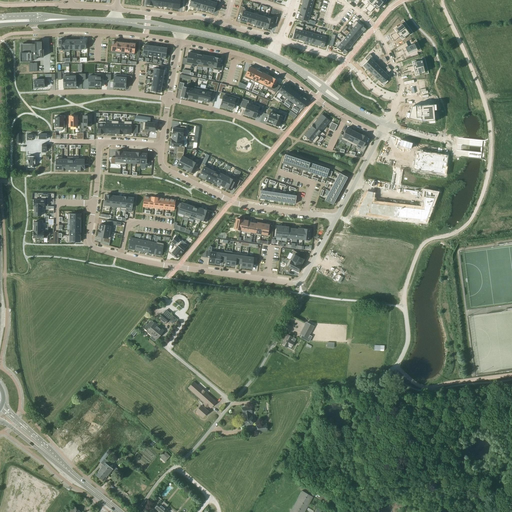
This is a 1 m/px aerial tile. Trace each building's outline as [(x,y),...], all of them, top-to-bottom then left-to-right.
[(173,0),(172,8),(179,9),(180,2),(183,2),(183,0),(173,0)] [(210,1),(207,11),(213,13),(215,5),(218,6),(220,0),(218,0),(216,0),(216,3),(210,1)] [(304,0),(303,0),(302,6),(311,9),(313,3),(304,0)] [(380,0),(376,0),(368,11),(370,12),(374,8),(377,10),(380,7),(379,6),(383,2),(380,0)] [(302,6),(300,12),(309,15),(311,9),(302,6)] [(239,12),(239,13),(242,13),(240,20),(246,22),(249,13),(250,10),(244,9),(244,7),(241,7),(239,12)] [(298,15),(297,18),(307,21),(309,15),(300,12),(299,15),(298,15)] [(267,18),(265,28),(271,29),(273,22),(276,23),(277,17),(274,16),(274,17),(268,16),(267,18)] [(351,26),(353,28),(361,34),(363,31),(363,32),(366,29),(355,21),(351,26)] [(395,32),(390,36),(392,38),(405,28),(402,23),(397,27),(396,26),(393,28),(395,32)] [(296,26),(292,38),(295,39),(296,39),(299,40),(302,30),(303,28),(302,28),(296,26)] [(353,28),(349,32),(357,39),(361,34),(353,28)] [(405,28),(392,38),(394,40),(399,37),(401,39),(402,40),(405,38),(404,37),(409,33),(405,28)] [(302,30),(299,40),(305,41),(308,32),(302,30)] [(308,32),(305,41),(311,43),(314,34),(308,32)] [(345,37),(353,44),(357,39),(349,32),(345,37)] [(314,34),(311,43),(317,45),(320,35),(314,34)] [(320,35),(317,45),(320,46),(323,47),(326,37),(320,35)] [(340,41),(340,42),(341,42),(349,49),(353,44),(345,37),(344,36),(344,37),(340,41)] [(21,52),(20,52),(20,59),(22,59),(22,61),(32,61),(32,58),(35,58),(35,57),(43,57),(43,50),(42,50),(42,44),(39,44),(39,41),(35,42),(35,45),(32,45),(32,43),(23,44),(23,46),(21,46),(21,52)] [(341,42),(337,47),(345,54),(347,51),(349,49),(341,42)] [(406,42),(396,48),(397,51),(402,49),(403,52),(406,50),(408,55),(417,50),(414,43),(408,46),(406,42)] [(367,61),(363,65),(367,69),(374,62),(376,61),(372,57),(372,56),(369,54),(365,58),(367,61)] [(213,69),(222,71),(223,65),(219,64),(220,58),(215,57),(213,69)] [(413,66),(406,67),(407,70),(423,66),(422,60),(416,62),(416,60),(412,61),(412,63),(413,66)] [(374,62),(367,69),(371,73),(378,66),(374,62)] [(32,63),(29,63),(29,72),(32,71),(34,71),(37,71),(37,63),(34,63),(32,63)] [(378,66),(371,73),(374,76),(381,69),(378,66)] [(407,70),(403,71),(404,74),(414,71),(415,75),(415,76),(419,75),(419,74),(424,72),(423,66),(407,70)] [(249,67),(244,77),(250,80),(250,79),(254,69),(249,67)] [(385,71),(377,79),(381,83),(384,85),(388,81),(386,79),(388,76),(387,74),(391,70),(389,68),(388,67),(385,71)] [(381,69),(374,76),(377,79),(385,71),(382,68),(381,69)] [(254,69),(250,79),(254,81),(259,71),(254,69)] [(259,71),(254,81),(259,84),(264,73),(259,71)] [(264,73),(259,84),(263,86),(268,75),(264,73)] [(120,75),(119,88),(125,88),(126,81),(128,82),(131,82),(132,76),(129,76),(129,75),(120,75)] [(268,75),(263,86),(267,88),(268,88),(272,77),(268,75)] [(267,88),(272,91),(275,92),(280,86),(276,84),(277,80),(272,77),(268,88),(267,88)] [(46,79),(34,80),(34,88),(44,87),(44,86),(46,86),(46,79)] [(180,82),(178,89),(182,90),(180,97),(187,98),(187,97),(189,88),(183,86),(184,83),(180,82)] [(284,84),(278,92),(282,95),(288,87),(284,84)] [(288,87),(282,95),(286,97),(292,90),(288,87)] [(202,100),(202,101),(206,102),(206,101),(209,102),(210,96),(213,97),(215,90),(205,88),(205,89),(203,101),(202,100)] [(292,90),(286,97),(290,100),(295,92),(292,90)] [(221,92),(219,98),(222,99),(220,106),(226,107),(230,95),(221,92)] [(295,92),(290,100),(294,103),(299,95),(295,92)] [(230,95),(226,107),(227,108),(231,110),(232,109),(234,103),(237,104),(239,98),(230,95)] [(299,95),(294,103),(298,106),(303,98),(299,95)] [(303,98),(298,106),(302,109),(307,101),(305,100),(306,99),(303,97),(303,98)] [(243,99),(240,106),(245,108),(243,113),(249,116),(253,105),(253,106),(254,104),(248,102),(249,101),(243,99)] [(253,105),(249,116),(255,118),(258,111),(261,113),(263,107),(259,105),(259,108),(253,106),(253,105)] [(268,108),(266,114),(269,115),(267,122),(272,124),(277,112),(268,108)] [(272,124),(278,127),(281,120),(284,121),(286,115),(277,112),(272,124)] [(322,114),(317,120),(325,126),(329,121),(322,114)] [(81,123),(81,128),(83,128),(83,125),(91,125),(91,115),(86,115),(83,115),(83,123),(81,123)] [(313,124),(313,125),(321,131),(325,126),(317,120),(313,124)] [(143,122),(141,133),(148,133),(148,130),(155,131),(155,126),(155,123),(143,122)] [(311,128),(309,130),(317,136),(321,131),(313,125),(313,124),(310,127),(311,128)] [(173,128),(172,134),(184,135),(184,130),(186,130),(186,126),(180,125),(180,129),(173,128)] [(341,133),(338,139),(340,140),(341,139),(346,141),(352,130),(346,128),(343,135),(341,133)] [(309,130),(304,135),(314,143),(319,137),(317,136),(309,130)] [(352,130),(346,141),(351,144),(357,133),(352,130)] [(357,133),(351,144),(356,146),(357,144),(361,135),(357,133)] [(361,135),(357,144),(362,147),(360,150),(363,152),(366,145),(364,144),(367,138),(366,137),(362,135),(361,134),(361,135)] [(172,139),(171,145),(177,146),(177,152),(184,153),(184,147),(183,147),(184,141),(183,140),(183,141),(172,139)] [(111,157),(111,164),(115,164),(121,164),(122,152),(122,151),(117,151),(116,152),(115,158),(111,157)] [(177,152),(176,157),(180,159),(177,165),(183,168),(188,159),(182,156),(183,154),(184,153),(177,152)] [(140,163),(140,166),(146,166),(149,166),(149,160),(146,160),(147,154),(141,153),(140,163)] [(417,161),(415,170),(425,172),(425,171),(427,171),(427,172),(442,174),(445,157),(431,155),(429,155),(420,153),(419,161),(417,161)] [(285,154),(282,163),(287,165),(290,156),(285,154)] [(188,159),(183,168),(188,170),(192,161),(188,159)] [(192,161),(188,170),(194,173),(197,167),(199,168),(203,161),(200,160),(199,163),(193,160),(192,161)] [(202,170),(199,176),(205,178),(210,168),(210,167),(202,163),(199,168),(202,170)] [(324,167),(321,176),(326,178),(329,169),(324,167)] [(210,168),(205,178),(209,181),(214,171),(214,170),(210,168)] [(214,171),(209,181),(215,183),(215,182),(219,173),(220,173),(220,172),(215,169),(214,170),(214,171)] [(219,173),(215,182),(220,184),(224,175),(220,173),(219,173)] [(339,173),(337,177),(345,182),(347,177),(339,173)] [(224,175),(220,184),(225,187),(230,177),(224,174),(224,175)] [(230,177),(225,187),(231,190),(234,184),(237,185),(240,180),(230,176),(230,177)] [(337,177),(334,182),(342,186),(345,182),(337,177)] [(35,178),(35,186),(51,186),(51,178),(35,178)] [(334,182),(332,186),(340,191),(342,186),(334,182)] [(332,186),(329,191),(338,195),(340,191),(332,186)] [(329,191),(327,195),(335,200),(338,195),(329,191)] [(367,191),(355,214),(425,222),(436,193),(425,191),(423,209),(371,203),(373,192),(367,191)] [(34,199),(34,206),(44,206),(45,206),(48,206),(48,200),(48,194),(41,194),(41,200),(34,199)] [(327,195),(324,200),(333,205),(335,200),(327,195)] [(176,202),(176,206),(180,208),(178,212),(184,214),(187,205),(181,203),(176,202)] [(184,214),(183,216),(189,218),(192,206),(187,205),(184,214)] [(34,206),(34,215),(41,215),(41,211),(44,211),(44,209),(50,209),(50,208),(50,206),(48,206),(45,206),(44,206),(34,206)] [(192,206),(189,218),(194,220),(194,219),(198,208),(197,208),(192,206)] [(198,208),(194,219),(200,221),(200,220),(203,209),(198,207),(197,208),(198,208)] [(203,209),(200,220),(206,222),(209,211),(203,209)] [(236,219),(234,229),(240,230),(242,220),(236,219)] [(99,230),(111,232),(113,225),(120,226),(121,222),(107,220),(106,225),(100,224),(99,230)] [(34,231),(40,231),(43,231),(44,231),(44,228),(44,227),(41,227),(41,222),(34,222),(34,231)] [(263,223),(261,235),(267,236),(269,225),(263,223)] [(98,230),(98,233),(98,236),(104,237),(103,241),(109,243),(110,239),(111,232),(99,230),(98,230)] [(175,236),(171,241),(177,246),(172,252),(174,254),(173,255),(177,258),(179,255),(185,248),(179,244),(181,241),(175,236)] [(130,238),(128,248),(135,250),(137,239),(130,238)] [(137,239),(135,250),(141,251),(144,240),(137,239)] [(144,240),(141,251),(148,252),(150,242),(144,240)] [(150,242),(148,252),(154,254),(156,243),(150,242)] [(156,243),(154,254),(161,255),(163,243),(157,242),(156,242),(156,243)] [(210,245),(202,255),(209,256),(208,262),(215,263),(216,251),(211,250),(212,247),(210,245)] [(329,248),(328,252),(344,257),(345,253),(329,248)] [(290,259),(290,260),(300,265),(303,259),(298,256),(299,254),(293,250),(292,253),(293,254),(290,259)] [(216,251),(215,263),(219,264),(220,260),(223,261),(224,253),(224,252),(216,251)] [(224,253),(223,261),(226,261),(225,265),(230,265),(232,252),(232,251),(229,251),(228,254),(224,253)] [(232,252),(230,265),(235,266),(235,263),(238,263),(240,253),(232,252)] [(240,253),(238,263),(241,263),(241,267),(246,267),(247,255),(247,256),(248,254),(240,253)] [(247,255),(246,267),(246,268),(252,268),(253,262),(254,262),(254,258),(253,258),(253,256),(247,256),(247,255)] [(289,259),(283,269),(289,272),(290,268),(297,271),(300,265),(290,260),(290,259),(289,259)] [(385,289),(386,279),(370,278),(370,283),(372,283),(371,288),(378,289),(385,289)] [(337,284),(336,295),(351,297),(353,286),(337,284)] [(162,314),(158,318),(165,324),(168,319),(172,315),(165,310),(162,314)] [(146,322),(150,316),(145,312),(141,318),(146,322)] [(148,323),(143,328),(147,331),(147,332),(152,335),(150,338),(154,342),(156,339),(163,330),(154,323),(154,324),(152,323),(148,324),(148,323)] [(305,324),(299,337),(305,340),(311,327),(305,324)] [(288,344),(292,346),(295,340),(291,338),(292,337),(287,334),(284,340),(282,344),(287,347),(288,344)] [(211,408),(217,401),(194,381),(188,388),(204,403),(202,406),(201,405),(196,411),(202,417),(208,411),(206,409),(208,406),(211,408)] [(241,420),(241,421),(241,422),(242,423),(243,424),(243,425),(252,424),(252,423),(253,423),(253,422),(254,422),(253,420),(252,419),(252,416),(250,416),(250,412),(251,412),(251,406),(242,407),(243,413),(244,413),(244,417),(242,417),(243,419),(242,420),(241,420)] [(91,419),(92,435),(94,435),(94,430),(99,430),(99,422),(106,422),(106,416),(109,416),(109,410),(97,410),(97,419),(91,419)] [(67,424),(65,426),(61,424),(58,428),(64,433),(69,425),(67,424)] [(81,434),(70,446),(77,453),(82,447),(79,444),(85,437),(81,434)] [(92,460),(96,455),(89,450),(84,457),(90,461),(91,459),(92,460)] [(99,477),(111,463),(105,459),(111,452),(108,450),(99,461),(101,463),(103,465),(95,474),(99,477)] [(162,453),(160,455),(161,457),(160,459),(164,463),(170,456),(165,452),(164,454),(162,453)] [(81,465),(86,457),(80,454),(75,461),(81,465)] [(109,466),(99,477),(103,480),(111,471),(114,474),(118,469),(115,466),(113,469),(109,466)] [(302,490),(289,511),(304,511),(313,497),(302,490)] [(179,497),(185,501),(189,495),(184,491),(179,497)] [(168,510),(159,502),(154,508),(159,511),(165,511),(166,511),(168,510)]
